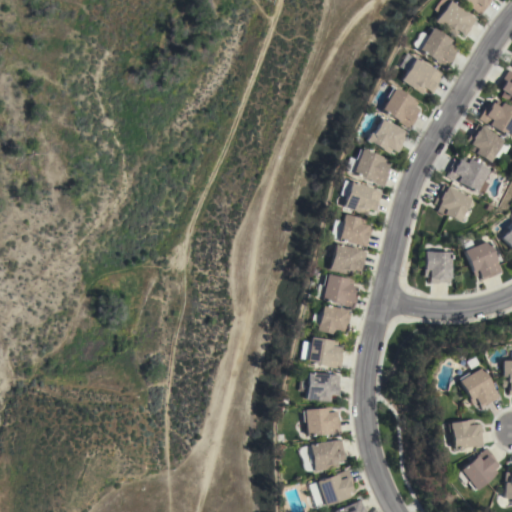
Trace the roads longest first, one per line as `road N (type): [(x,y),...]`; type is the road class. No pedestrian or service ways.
road 1 (residential): [(393,511),(366,453),(361,410),(378,301),(412,175),(511,11)]
road 2 (residential): [(378,301),(447,309),(511,293)]
